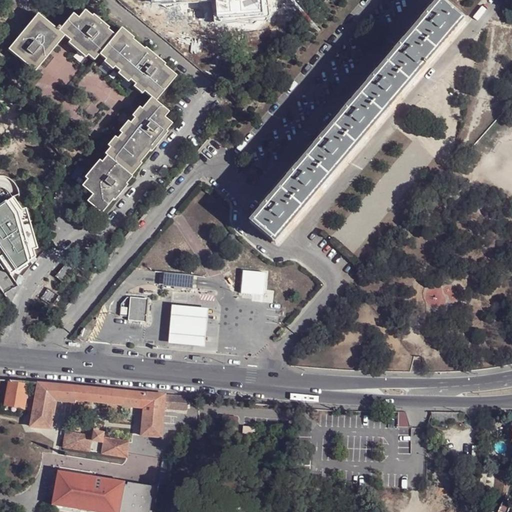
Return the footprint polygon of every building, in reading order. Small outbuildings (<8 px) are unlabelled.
[(467,24),(464,22),(277,241),(257,223),(444,4),(441,1),(252,224),(278,245),(467,24)] [(464,22),(444,4),(257,223),(277,241),(464,22)] [(100,56),(115,36),(108,31),(92,17),(85,11),(79,19),(73,15),(61,29),(59,32),(57,30),(38,15),(9,51),(35,73),(64,37),(71,42),(69,44),(86,59),(88,56),(95,61),(99,55),(100,56)] [(92,17),(108,31),(109,28),(94,15),(92,17)] [(121,30),(133,41),(134,39),(122,29),(121,30)] [(152,99),(156,102),(177,77),(164,66),(145,50),(133,41),(121,30),(115,36),(100,56),(106,61),(105,64),(113,71),(115,68),(120,73),(118,75),(128,83),(130,81),(136,86),(134,88),(142,95),(145,92),(152,99)] [(145,50),(164,66),(166,65),(146,48),(145,50)] [(107,157),(130,176),(140,164),(150,152),(167,132),(173,124),(165,118),(169,113),(156,102),(152,99),(142,110),(139,108),(132,117),(135,120),(130,124),(128,122),(119,133),(122,135),(117,140),(115,137),(108,146),(110,149),(105,155),(107,157)] [(167,132),(150,152),(152,153),(168,133),(167,132)] [(130,176),(107,157),(103,163),(99,161),(85,179),(88,181),(82,187),(93,196),(88,203),(102,214),(113,201),(126,185),(132,178),(132,177),(130,176)] [(140,164),(130,176),(132,177),(142,165),(140,164)] [(126,185),(113,201),(115,202),(128,187),(126,185)] [(0,260),(5,269),(4,269),(9,276),(35,259),(23,212),(15,199),(0,208),(0,260)] [(73,273),(66,267),(57,278),(64,283),(73,273)] [(265,296),(267,273),(245,272),(243,294),(265,296)] [(149,299),(131,297),(129,320),(146,322),(147,314),(149,299)] [(209,309),(173,305),(172,324),(170,343),(206,347),(208,327),(209,309)] [(29,382),(1,379),(0,385),(0,399),(8,401),(7,405),(24,407),(27,392),(29,382)] [(51,429),(57,400),(72,402),(76,403),(76,400),(79,386),(29,382),(27,392),(37,393),(32,426),(51,429)] [(144,435),(164,436),(166,407),(166,394),(107,388),(106,389),(79,386),(76,400),(107,403),(112,403),(128,404),(128,406),(148,407),(144,435)] [(189,396),(166,394),(166,407),(187,410),(189,396)] [(466,411),(433,410),(433,419),(465,420),(466,411)] [(90,450),(92,435),(67,431),(64,446),(90,450)] [(104,434),(95,432),(94,441),(103,442),(104,434)] [(128,457),(130,441),(106,437),(104,453),(128,457)] [(511,470),(502,469),(498,468),(494,495),(497,495),(506,496),(510,486),(511,481),(511,470)] [(120,511),(126,482),(60,471),(53,505),(95,511),(120,511)] [(150,511),(155,487),(129,482),(126,482),(120,511),(150,511)] [(508,511),(511,503),(511,500),(505,498),(499,511),(508,511)]
